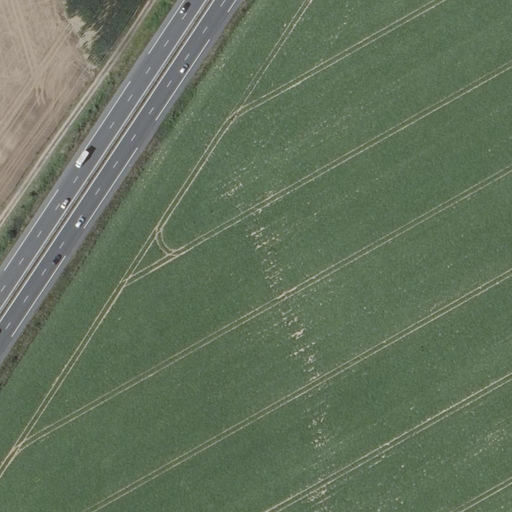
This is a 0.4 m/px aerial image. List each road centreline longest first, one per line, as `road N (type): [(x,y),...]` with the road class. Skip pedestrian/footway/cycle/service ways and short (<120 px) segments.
road 1 (trunk): [(0,339),(225,0)]
road 2 (trunk): [(196,0),(0,296)]
road 3 (track): [(145,0),(0,213)]
